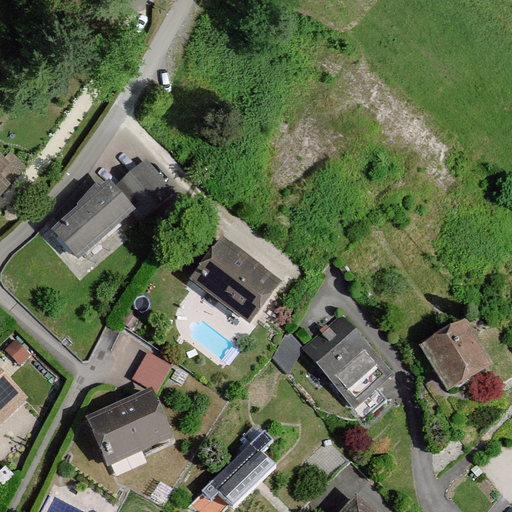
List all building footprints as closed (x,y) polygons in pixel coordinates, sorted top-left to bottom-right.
[(0,148),(0,193),(22,174),(0,148)] [(175,194),(149,163),(122,185),(148,216),(175,194)] [(107,185),(51,236),(83,270),(139,220),(107,185)] [(282,293),(222,249),(191,292),(250,335),(282,293)] [(490,371),(461,321),(414,348),(443,398),(490,371)] [(388,375),(352,333),(314,366),(350,408),(388,375)] [(314,362),(332,347),(320,334),(302,349),(314,362)] [(161,392),(175,365),(150,351),(135,377),(161,392)] [(0,427),(30,399),(0,366),(0,427)] [(157,390),(93,420),(116,469),(180,439),(157,390)] [(270,443),(259,432),(199,491),(207,500),(214,493),(229,509),(271,468),(258,454),(270,443)] [(348,511),(379,511),(361,497),(348,511)]
